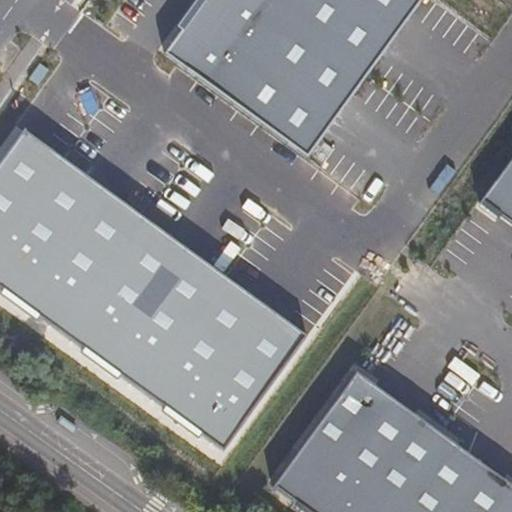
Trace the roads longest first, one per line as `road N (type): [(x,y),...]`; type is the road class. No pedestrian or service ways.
road 1 (unclassified): [(416,292),(18,3)]
road 2 (tertiary): [(0,403),(144,511)]
